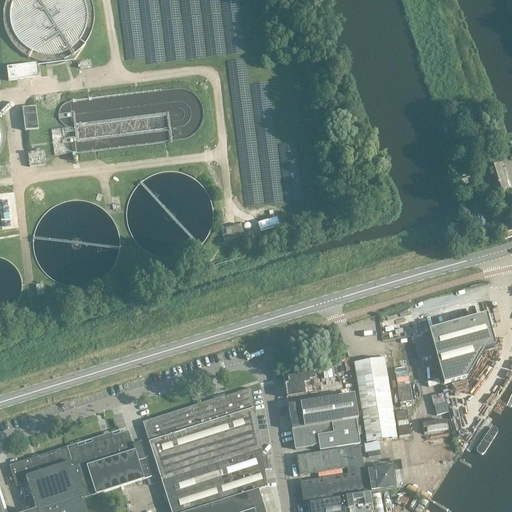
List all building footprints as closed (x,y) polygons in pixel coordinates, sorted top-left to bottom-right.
[(6,0),(5,4),(3,14),(4,24),(6,34),(11,43),(18,51),(26,57),(36,61),(46,62),(46,66),(51,66),(56,66),(60,65),(65,63),(64,60),(74,55),(82,48),(88,39),(92,29),(94,18),(93,7),(90,0),(6,0)] [(7,68),(8,82),(38,78),(36,64),(7,68)] [(22,109),(25,131),(38,130),(36,107),(22,109)] [(502,145),(499,136),(493,138),(496,148),(502,145)] [(469,155),(466,146),(453,150),(456,159),(469,155)] [(49,158),(45,158),(44,151),(28,153),(29,168),(46,166),(45,161),(49,161),(49,158)] [(508,189),(500,165),(485,169),(493,194),(508,189)] [(127,205),(126,216),(127,226),(131,236),(137,245),(145,252),(155,257),(165,259),(176,259),(186,256),(187,259),(189,262),(192,260),(189,255),(197,249),(204,243),(209,234),(212,225),(213,216),(212,205),(208,196),(202,187),(194,180),(185,175),(175,173),(164,173),(154,175),(145,180),(137,187),(131,196),(127,205)] [(34,234),(33,244),(34,255),(38,266),(45,275),(54,282),(64,286),(75,288),(86,287),(96,283),(105,277),(107,279),(110,281),(112,279),(110,276),(108,275),(113,268),(117,261),(119,253),(120,244),(119,234),(115,224),(109,216),(101,209),(92,204),(82,201),(71,201),(61,204),(52,209),(44,216),(38,224),(34,234)] [(474,215),(479,232),(489,230),(484,212),(488,211),(486,206),(475,209),(476,214),(474,215)] [(240,227),(220,233),(223,244),(244,238),(240,227)] [(511,238),(511,227),(500,232),(502,242),(511,238)] [(204,264),(205,269),(245,257),(244,254),(230,258),(230,257),(228,257),(229,259),(207,265),(207,263),(204,264)] [(0,315),(2,315),(7,313),(11,310),(14,307),(14,306),(16,308),(18,305),(17,304),(19,300),(20,296),(21,292),(22,286),(21,281),(20,277),(17,271),(13,266),(9,262),(4,260),(0,258),(0,315)] [(45,296),(43,285),(36,286),(37,297),(45,296)] [(496,346),(487,315),(463,322),(460,312),(448,315),(451,325),(429,331),(444,385),(467,379),(483,350),(496,346)] [(354,364),(366,443),(397,438),(384,359),(354,364)] [(409,367),(396,368),(400,400),(412,399),(409,367)] [(283,379),(287,398),(317,393),(313,374),(283,379)] [(159,475),(170,511),(195,511),(258,492),(258,491),(267,488),(251,389),(143,424),(159,475)] [(434,397),(438,415),(449,412),(445,394),(434,397)] [(354,395),(288,406),(292,431),(358,420),(354,395)] [(358,420),(292,431),(295,451),(319,447),(320,452),(362,445),(358,420)] [(448,420),(425,422),(426,433),(449,430),(448,420)] [(66,448),(83,500),(152,478),(141,444),(133,446),(128,432),(106,440),(104,436),(100,437),(102,441),(77,449),(76,445),(66,448)] [(366,452),(381,451),(381,442),(365,444),(366,452)] [(360,447),(296,457),(299,477),(347,470),(348,476),(364,473),(360,447)] [(86,511),(83,500),(66,448),(9,467),(16,488),(28,484),(36,511),(6,511),(0,491),(0,502),(3,511),(86,511)] [(367,467),(371,492),(400,487),(397,466),(373,470),(372,466),(367,467)] [(300,483),(303,505),(345,498),(370,494),(367,472),(364,473),(348,476),(300,483)] [(264,511),(258,492),(196,511),(264,511)] [(372,511),(370,494),(345,498),(346,511),(372,511)] [(346,511),(345,498),(309,504),(310,511),(346,511)]
